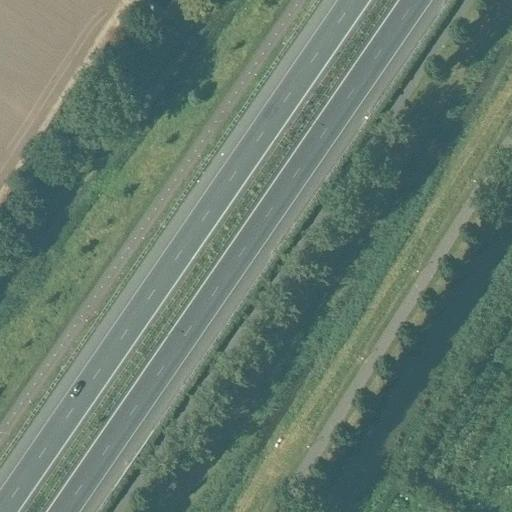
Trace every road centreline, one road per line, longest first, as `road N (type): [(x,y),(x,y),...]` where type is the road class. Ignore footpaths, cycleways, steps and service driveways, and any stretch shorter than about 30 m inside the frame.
road 1 (trunk): [(354,0),(2,511)]
road 2 (trunk): [(64,511),(416,0)]
